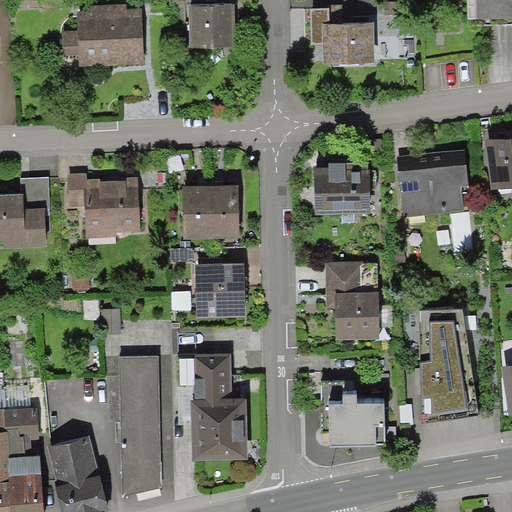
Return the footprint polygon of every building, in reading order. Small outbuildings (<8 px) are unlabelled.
[(511,0),(455,0),(456,29),(511,27),(511,0)] [(137,9),(74,13),(77,66),(140,61),(137,9)] [(225,9),(182,10),(184,54),(226,53),(225,9)] [(372,25),(313,26),(314,68),(373,66),(372,25)] [(511,134),(481,138),(485,183),(511,180),(511,134)] [(461,151),(393,160),(400,214),(468,205),(461,151)] [(363,161),(307,162),(307,208),(363,208),(363,161)] [(21,191),(0,191),(0,247),(47,246),(45,177),(21,178),(21,191)] [(136,180),(80,181),(81,233),(137,232),(136,180)] [(239,185),(183,186),(184,238),(240,237),(239,185)] [(194,248),(171,249),(171,262),(194,261),(194,248)] [(331,287),(330,331),(370,333),(372,261),(324,259),(324,287),(331,287)] [(244,264),(195,265),(197,318),(246,316),(244,264)] [(420,309),(423,422),(475,414),(460,307),(420,309)] [(185,355),(186,457),(235,456),(234,394),(222,395),(222,354),(185,355)] [(155,357),(114,359),(118,493),(159,492),(155,357)] [(511,363),(498,366),(506,412),(511,411),(511,363)] [(343,383),(321,383),(321,432),(331,432),(331,447),(375,447),(375,444),(384,444),(384,404),(357,404),(357,394),(343,394),(343,383)] [(39,511),(36,408),(0,409),(0,511),(39,511)] [(42,446),(60,511),(72,511),(102,504),(83,435),(42,446)]
